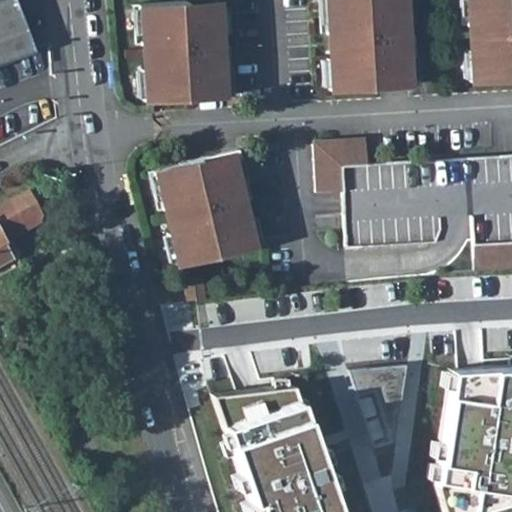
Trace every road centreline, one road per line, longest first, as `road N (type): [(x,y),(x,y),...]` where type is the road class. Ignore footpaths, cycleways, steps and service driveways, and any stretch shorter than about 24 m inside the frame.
road 1 (residential): [(88,136),(511,108)]
road 2 (tertiary): [(88,136),(182,511)]
road 3 (tertiary): [(70,0),(88,136)]
